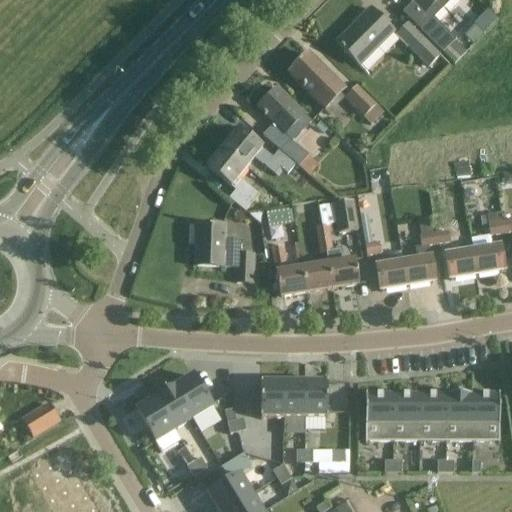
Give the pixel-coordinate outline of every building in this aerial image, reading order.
[(407,0),(412,5),(402,14),(440,52),(443,56),(454,66),(466,54),(455,43),(456,42),(434,20),(454,0),(407,0)] [(336,45),(359,69),(394,35),(370,11),(336,45)] [(408,25),(395,37),(428,70),(441,57),(408,25)] [(483,35),(474,27),(464,38),(472,46),(483,35)] [(308,56),(288,76),(324,112),(344,92),(308,56)] [(357,87),(344,100),(371,127),(384,115),(357,87)] [(278,152),(295,167),(312,182),(313,180),(309,177),(318,166),(292,143),(311,124),(277,90),(257,111),(272,126),(262,137),(278,151),(278,152)] [(272,159),(262,150),(238,131),(223,150),(246,170),(255,159),(274,175),(281,168),(288,175),(295,167),(278,152),(272,159)] [(246,170),(223,150),(206,170),(230,190),(231,189),(235,192),(229,200),(245,213),(259,195),(239,179),(246,170)] [(370,170),(371,195),(388,194),(387,169),(370,170)] [(449,283),(476,279),(472,253),(470,241),(450,244),(441,185),(426,188),(430,214),(436,247),(438,259),(445,258),(449,283)] [(359,232),(354,203),(318,209),(321,229),(329,228),(336,227),(337,236),(359,232)] [(280,213),(265,215),(268,229),(283,227),(280,213)] [(427,249),(436,247),(430,214),(418,216),(421,237),(419,237),(421,248),(414,249),(415,255),(416,263),(403,265),(407,290),(433,286),(427,249)] [(505,236),(503,225),(501,214),(486,217),(490,238),(505,236)] [(511,223),(503,225),(505,236),(511,234),(511,223)] [(255,257),(240,256),(241,241),(224,240),(225,228),(196,227),(196,230),(190,230),(190,247),(196,247),(195,269),(223,270),(223,269),(235,270),(234,287),(254,288),(255,257)] [(321,229),(316,230),(318,244),(323,243),(323,241),(331,240),(329,228),(321,229)] [(320,256),(327,255),(329,266),(327,267),(328,273),(331,291),(358,287),(354,262),(341,264),(339,252),(333,253),(331,240),(323,241),(323,243),(318,244),(320,256)] [(367,257),(381,255),(379,244),(365,246),(367,257)] [(284,247),(271,250),(279,300),(306,296),(302,273),(302,271),(288,273),(284,247)] [(476,279),(502,274),(498,249),(472,253),(476,279)] [(380,294),(407,290),(403,265),(376,269),(380,294)] [(302,273),(306,296),(331,291),(328,273),(327,267),(302,271),(302,273)] [(193,378),(174,390),(193,421),(212,409),(193,378)] [(260,421),(282,421),(282,384),(260,384),(260,421)] [(304,384),(282,384),(282,421),(304,421),(304,384)] [(327,384),(304,384),(304,421),(327,421),(327,384)] [(174,390),(155,401),(174,432),(193,421),(174,390)] [(498,396),(471,396),(471,445),(498,445),(499,445),(499,395),(498,395),(498,396)] [(370,445),(392,445),(392,396),(366,396),(365,396),(365,445),(366,445),(370,445)] [(419,396),(392,396),(392,445),(419,445),(419,396)] [(419,445),(445,445),(445,396),(419,396),(419,445)] [(471,396),(445,396),(445,445),(471,445),(471,396)] [(155,444),(174,432),(155,401),(136,413),(155,444)] [(23,423),(32,439),(58,423),(48,408),(23,423)] [(237,435),(245,433),(242,421),(234,423),(237,435)] [(229,437),(237,435),(234,423),(226,425),(229,437)] [(186,468),(193,464),(185,450),(178,454),(186,468)] [(296,465),(304,465),(304,453),(296,453),(296,465)] [(312,453),(304,453),(304,465),(312,465),(312,453)] [(348,453),(332,453),(332,465),(348,465),(348,453)] [(36,472),(43,485),(72,468),(64,455),(36,472)] [(238,477),(251,469),(243,456),(217,472),(225,485),(238,477)] [(200,460),(193,464),(200,475),(207,470),(200,460)] [(384,476),(392,476),(392,463),(384,463),(384,476)] [(400,463),(392,463),(392,476),(400,476),(400,463)] [(437,475),(446,475),(446,463),(437,463),(437,475)] [(446,463),(446,475),(454,475),(454,463),(446,463)] [(480,463),(472,463),(472,475),(480,475),(480,463)] [(193,479),(200,475),(193,464),(186,468),(193,479)] [(272,474),(276,481),(287,474),(283,467),(272,474)] [(43,485),(51,498),(80,481),(72,468),(43,485)] [(291,481),(287,474),(276,481),(280,488),(291,481)] [(208,496),(217,511),(224,511),(250,496),(238,477),(225,485),(208,496)] [(51,498),(59,511),(88,494),(80,481),(51,498)] [(59,511),(87,511),(95,507),(88,494),(59,511)] [(224,511),(259,511),(250,496),(224,511)] [(326,503),(315,510),(316,511),(328,511),(330,511),(326,503)]
